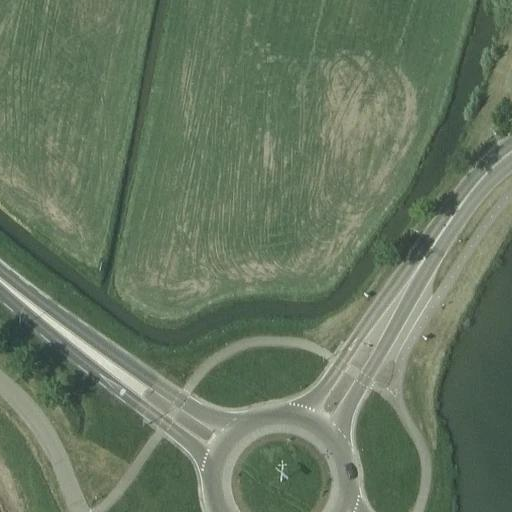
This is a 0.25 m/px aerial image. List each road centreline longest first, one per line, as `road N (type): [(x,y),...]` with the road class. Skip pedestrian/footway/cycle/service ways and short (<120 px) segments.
road 1 (tertiary): [(401,296),(482,179),(511,153)]
road 2 (tertiary): [(331,437),(380,353),(401,296)]
road 3 (tertiary): [(401,296),(302,418)]
road 4 (unclassified): [(79,511),(44,436),(0,387)]
road 5 (primary): [(108,365),(138,402),(214,463)]
road 6 (primary): [(233,433),(108,365)]
road 7 (primary): [(108,365),(0,278)]
